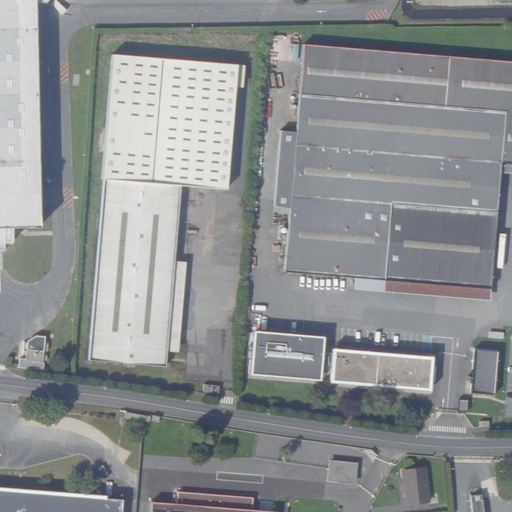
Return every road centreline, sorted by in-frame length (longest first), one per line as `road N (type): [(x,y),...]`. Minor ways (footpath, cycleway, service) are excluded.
road 1 (unclassified): [(511,447),(363,438),(0,384)]
road 2 (unknown): [(453,311),(328,302),(271,285),(263,251),(278,56)]
road 3 (unknown): [(453,311),(451,448),(459,511)]
road 4 (unknown): [(198,459),(364,485)]
road 5 (unknown): [(0,436),(107,468),(123,511)]
road 6 (unknown): [(499,314),(511,187)]
